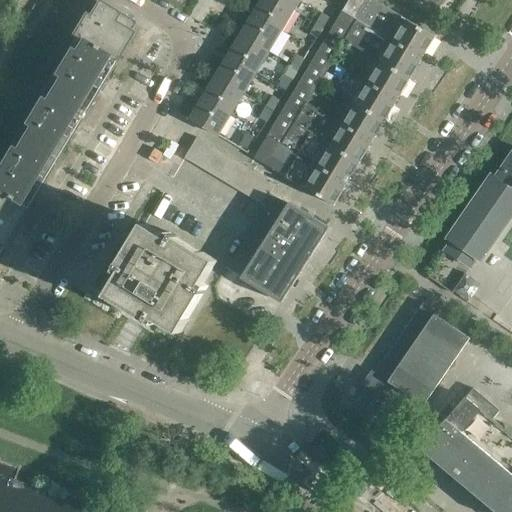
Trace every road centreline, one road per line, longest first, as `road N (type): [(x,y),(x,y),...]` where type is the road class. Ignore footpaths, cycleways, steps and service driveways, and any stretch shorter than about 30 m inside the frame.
road 1 (residential): [(248,441),(511,71)]
road 2 (residential): [(16,342),(186,41),(116,0)]
road 3 (tertiary): [(248,441),(16,342)]
road 4 (tertiary): [(350,511),(248,441)]
